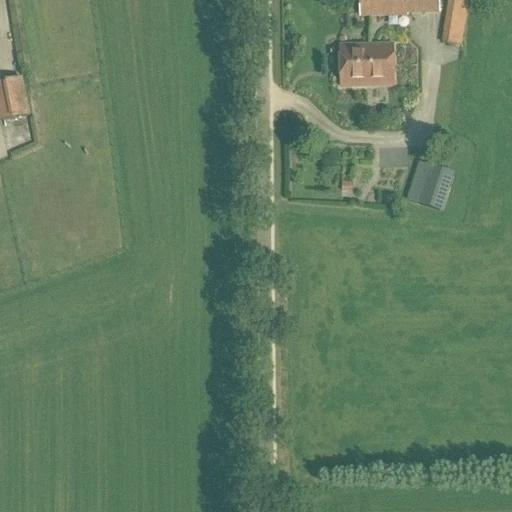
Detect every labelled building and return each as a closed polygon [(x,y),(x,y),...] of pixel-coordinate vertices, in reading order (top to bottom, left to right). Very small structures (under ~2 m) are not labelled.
[(359,0),(360,17),(407,16),(407,14),(439,14),(439,0),(359,0)] [(447,0),(440,46),(459,49),(468,1),(463,0),(447,0)] [(340,47),(341,89),(394,88),(394,46),(340,47)] [(334,60),(308,65),(314,96),(339,91),(334,60)] [(0,83),(0,123),(31,118),(23,79),(0,83)] [(416,205),(440,213),(453,174),(429,167),(416,205)] [(352,184),(342,184),(342,193),(352,193),(352,184)]
